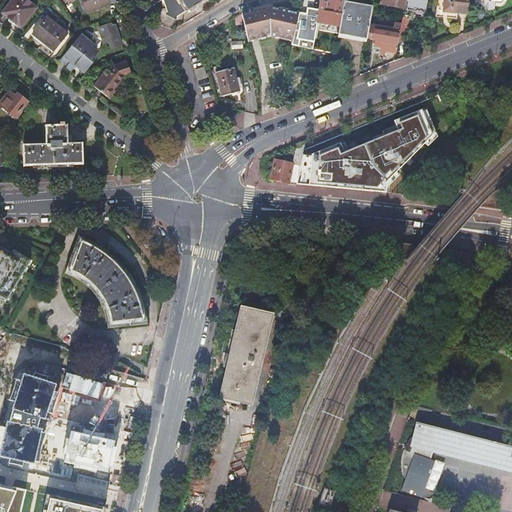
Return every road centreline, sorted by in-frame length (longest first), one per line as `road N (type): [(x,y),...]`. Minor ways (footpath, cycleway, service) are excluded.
road 1 (secondary): [(221,163),(265,135),(511,34)]
road 2 (secondary): [(236,208),(511,236)]
road 3 (secondary): [(200,236),(153,440)]
road 4 (residential): [(165,172),(0,47)]
road 5 (secondary): [(0,205),(157,200)]
road 6 (residential): [(148,51),(259,0)]
